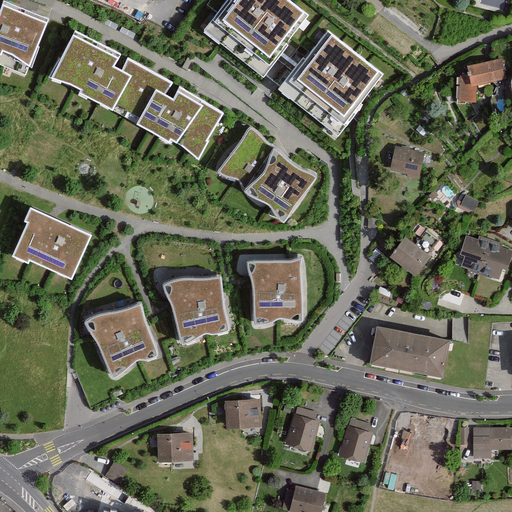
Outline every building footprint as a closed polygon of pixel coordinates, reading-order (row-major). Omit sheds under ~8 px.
[(31,64),(46,18),(0,0),(0,51),(3,53),(4,49),(16,54),(31,64)] [(304,20),(276,0),(228,0),(202,35),(260,78),(304,20)] [(200,155),(226,109),(181,80),(131,52),(78,27),(49,78),(65,83),(77,89),(76,92),(111,109),(117,100),(140,113),(134,122),(167,142),(168,139),(175,142),(177,139),(187,145),(200,155)] [(376,79),(319,35),(275,93),(333,137),(376,79)] [(505,63),(470,70),(472,81),(460,82),(460,106),(478,106),(478,90),(508,83),(505,63)] [(273,142),(252,125),(218,169),(222,174),(238,177),(244,186),(265,200),(271,209),(280,218),(287,211),(293,199),(306,183),(312,179),(316,171),(314,168),(299,163),(289,157),(273,142)] [(395,149),(389,175),(419,181),(424,155),(395,149)] [(467,194),(460,206),(473,213),(480,201),(467,194)] [(73,279),(94,232),(29,204),(22,220),(26,222),(11,257),(31,265),(32,261),(73,279)] [(407,239),(391,259),(418,280),(434,260),(407,239)] [(511,253),(466,240),(457,271),(505,286),(511,263),(511,253)] [(300,271),(300,259),(284,261),(270,260),(259,258),(240,260),(248,289),(248,296),(248,317),(250,321),(252,323),(255,323),(268,318),(276,315),(280,314),(286,314),(293,316),(301,315),(302,314),(303,311),(300,288),(300,271)] [(217,287),(215,276),(200,279),(186,281),(175,280),(156,284),(167,313),(169,319),(172,340),(174,344),(176,346),(179,345),(191,339),(199,334),(203,333),(209,332),(216,333),(224,331),(225,330),(225,327),(220,305),(217,287)] [(139,314),(136,303),(122,309),(108,313),(97,314),(79,321),(95,348),(97,354),(104,373),(107,377),(109,379),(112,378),(123,369),(129,364),(133,361),(139,360),(146,360),(154,356),(155,355),(154,352),(145,331),(139,314)] [(452,343),(379,329),(372,366),(445,380),(452,343)] [(260,403),(224,404),(225,431),(261,430),(260,403)] [(295,410),(283,447),(312,455),(323,418),(295,410)] [(375,429),(350,421),(338,459),(363,466),(375,429)] [(431,425),(413,422),(407,457),(424,460),(426,453),(444,456),(448,434),(430,431),(431,425)] [(510,430),(472,431),(473,460),(511,458),(510,430)] [(193,436),(157,437),(159,467),(194,465),(193,436)] [(111,463),(104,477),(117,484),(124,471),(111,463)] [(322,511),(326,497),(294,489),(287,511),(322,511)]
